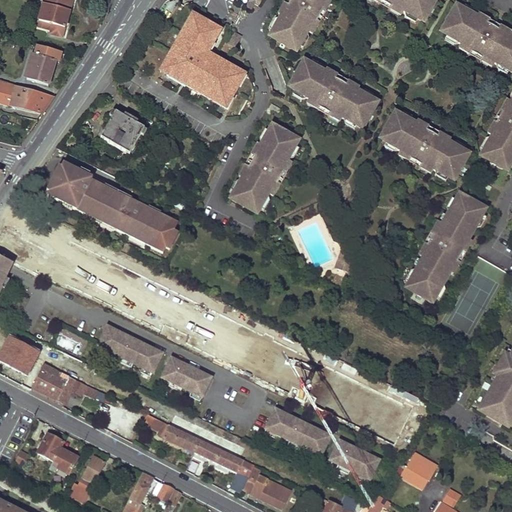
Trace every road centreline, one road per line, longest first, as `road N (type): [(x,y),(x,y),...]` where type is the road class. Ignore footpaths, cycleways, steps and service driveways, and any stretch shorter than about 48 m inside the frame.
road 1 (tertiary): [(0,387),(237,511)]
road 2 (secondary): [(43,138),(145,0)]
road 3 (secondary): [(122,10),(43,138)]
